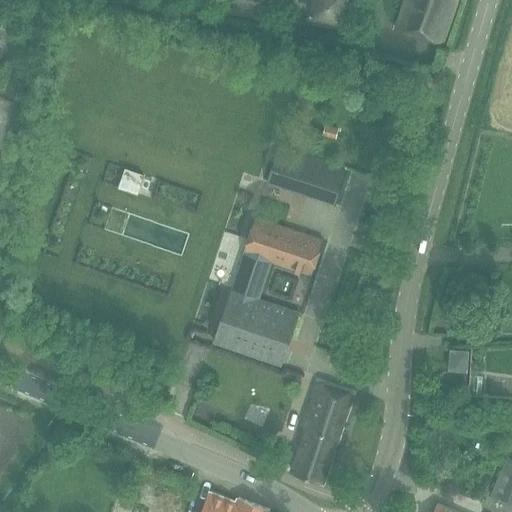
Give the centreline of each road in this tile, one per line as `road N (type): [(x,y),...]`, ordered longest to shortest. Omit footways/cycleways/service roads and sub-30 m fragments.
road 1 (tertiary): [(362,511),(395,442),(403,327),(495,0)]
road 2 (tertiary): [(299,511),(235,474),(0,373)]
